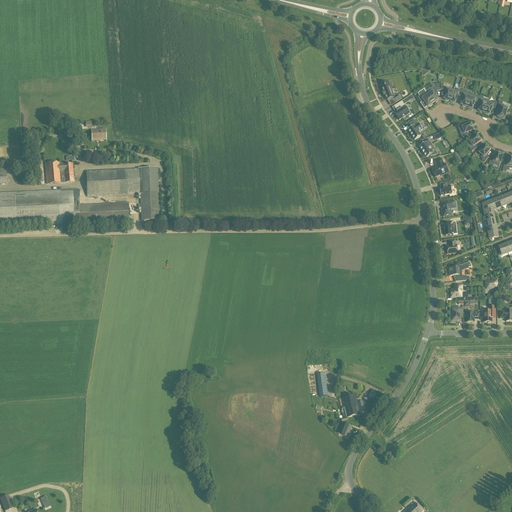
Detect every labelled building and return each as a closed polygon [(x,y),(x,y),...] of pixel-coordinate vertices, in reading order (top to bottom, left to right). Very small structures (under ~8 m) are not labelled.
[(437,102),(437,101),(438,100),(435,96),(437,94),(436,91),(440,91),(439,84),(435,85),(436,87),(426,94),(427,94),(427,95),(433,104),(434,103),(435,104),(437,102)] [(443,84),(439,84),(440,91),(443,90),(444,93),(446,94),(444,99),(445,100),(445,101),(448,101),(449,101),(450,101),(453,90),(443,86),(443,84)] [(382,88),(383,93),(384,96),(385,96),(386,100),(394,98),(389,85),(382,88)] [(461,97),(463,91),(457,89),(456,91),(453,90),(450,101),(450,102),(451,102),(453,103),(454,103),(455,103),(458,96),(461,97)] [(467,107),(470,98),(464,96),(466,92),(463,91),(461,97),(464,98),(461,105),(462,106),(463,107),(465,107),(466,107),(467,107)] [(432,104),(433,104),(427,95),(422,98),(420,96),(418,97),(421,103),(424,101),(428,107),(429,107),(430,107),(432,105),(432,104)] [(478,103),(480,97),(477,96),(476,99),(470,98),(467,107),(468,107),(468,108),(470,109),(471,109),(472,109),(475,102),(478,103)] [(483,113),(484,113),(487,103),(488,101),(483,99),(483,98),(480,97),(478,103),(481,104),(478,111),(479,111),(480,112),(482,113),(483,113)] [(395,113),(399,120),(410,114),(405,107),(404,105),(402,101),(394,107),(397,112),(395,113)] [(487,103),(484,113),(485,113),(485,114),(488,115),(489,115),(490,115),(492,108),(495,109),(497,103),(494,102),(494,103),(488,101),(487,103)] [(504,120),(508,109),(504,107),(504,106),(502,105),(503,102),(500,101),(497,109),(500,110),(497,117),(499,118),(499,119),(502,120),(503,119),(504,120)] [(415,140),(421,136),(418,132),(422,129),(418,123),(417,124),(415,120),(409,124),(411,128),(408,130),(415,140)] [(472,125),(471,123),(463,127),(464,131),(460,132),(462,138),(468,136),(467,133),(474,130),(473,129),(474,128),(473,125),(472,125)] [(92,141),(106,140),(105,130),(91,131),(92,141)] [(468,147),(472,152),(477,148),(475,145),(481,141),(480,140),(480,138),(479,136),(478,136),(477,135),(469,141),(472,144),(468,147)] [(419,147),(423,153),(422,153),(424,158),(425,157),(426,158),(430,155),(434,153),(432,150),(434,149),(430,142),(427,143),(427,142),(419,147)] [(486,146),(485,145),(479,152),(483,155),(481,157),(483,158),(482,160),(485,163),(489,157),(486,155),(491,149),(490,148),(489,147),(487,146),(486,146)] [(498,153),(497,153),(494,160),(491,159),(489,165),(492,166),(492,164),(499,167),(503,155),(502,155),(501,154),(499,153),(498,153)] [(511,156),(510,157),(509,156),(507,166),(504,165),(502,172),(506,172),(506,171),(509,171),(509,169),(511,169),(511,156)] [(444,165),(441,159),(435,162),(438,168),(432,170),(435,177),(441,175),(441,176),(449,172),(445,164),(444,165)] [(59,165),(59,163),(45,164),(47,185),(65,183),(74,182),(72,164),(59,165)] [(160,220),(159,192),(157,168),(86,171),(87,197),(140,194),(141,221),(160,220)] [(0,184),(9,185),(8,171),(0,171),(0,184)] [(451,182),(445,183),(445,186),(443,187),(443,188),(440,189),(439,189),(441,196),(452,194),(450,185),(452,185),(451,182)] [(79,205),(78,190),(16,193),(0,194),(0,227),(17,227),(54,225),(54,226),(56,226),(56,229),(58,229),(58,226),(60,225),(129,222),(129,203),(79,205)] [(502,207),(508,205),(504,197),(499,199),(502,207)] [(496,209),(502,207),(499,199),(493,201),(496,209)] [(443,217),(452,216),(450,209),(456,208),(455,201),(442,203),(443,212),(443,213),(442,213),(443,217)] [(493,211),(496,209),(493,201),(483,205),(493,211)] [(494,214),(493,211),(483,205),(485,216),(494,214)] [(471,224),(470,216),(463,217),(463,222),(466,221),(467,224),(471,224)] [(452,235),(452,234),(453,234),(453,235),(457,235),(457,232),(456,232),(455,226),(456,226),(456,223),(452,223),(452,224),(450,224),(450,223),(444,224),(445,236),(452,235)] [(497,232),(488,234),(490,240),(490,241),(491,241),(492,241),(493,241),(494,241),(494,240),(494,239),(498,238),(497,232)] [(446,251),(447,252),(448,254),(458,253),(457,246),(456,246),(455,241),(449,242),(450,246),(447,247),(446,248),(446,251)] [(502,256),(508,254),(505,245),(499,248),(500,251),(500,252),(499,252),(499,253),(499,254),(499,255),(500,255),(500,256),(501,256),(502,256)] [(460,276),(459,272),(469,268),(471,267),(470,262),(461,265),(461,266),(459,267),(449,268),(450,276),(460,275),(460,282),(456,282),(470,281),(470,278),(460,276)] [(485,282),(486,290),(496,289),(498,284),(498,280),(485,282)] [(462,294),(462,286),(454,286),(454,290),(451,290),(451,298),(461,298),(461,302),(468,302),(468,294),(462,294)] [(484,322),(492,322),(492,318),(495,318),(495,307),(489,307),(489,311),(484,311),(484,322)] [(450,323),(454,323),(454,321),(459,321),(459,313),(462,313),(462,309),(450,309),(450,323)] [(511,310),(506,311),(506,312),(499,312),(499,319),(506,319),(506,322),(511,321),(511,310)] [(474,313),(474,312),(467,313),(467,323),(474,322),(474,319),(479,319),(479,313),(474,313)] [(343,398),(347,418),(365,413),(363,401),(357,402),(355,395),(343,398)] [(348,438),(352,427),(341,422),(336,433),(348,438)] [(0,499),(5,511),(13,508),(8,495),(0,498),(0,499)] [(46,496),(41,499),(45,509),(50,507),(46,496)] [(422,511),(423,511),(415,503),(404,511),(422,511)]
